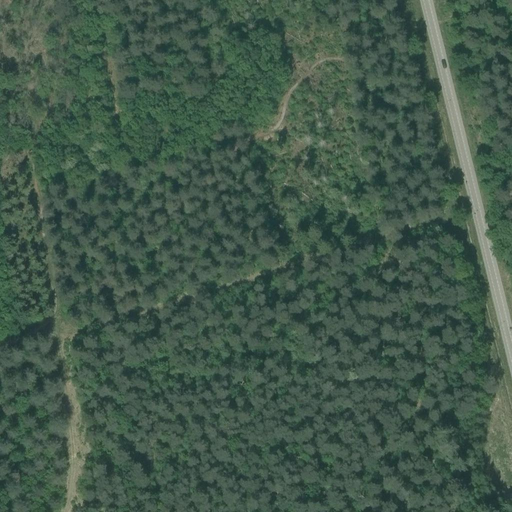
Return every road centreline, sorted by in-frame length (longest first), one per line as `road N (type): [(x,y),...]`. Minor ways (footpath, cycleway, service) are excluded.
road 1 (track): [(53,325),(478,213)]
road 2 (tertiary): [(511,351),(424,0)]
